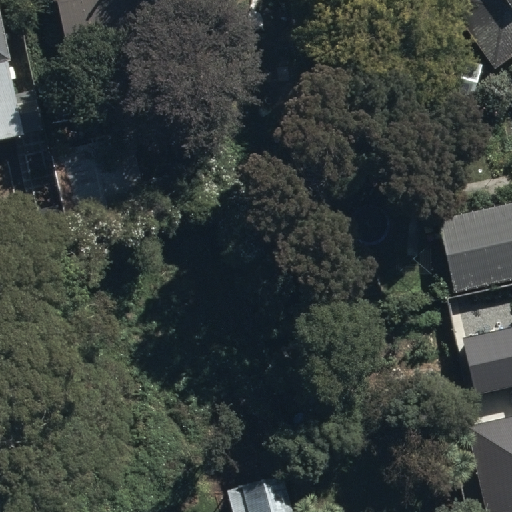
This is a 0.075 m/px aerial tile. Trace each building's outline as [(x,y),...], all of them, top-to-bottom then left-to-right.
[(53,0),(64,49),(138,34),(130,0),(53,0)] [(511,0),(454,0),(443,8),(488,74),(511,57),(511,0)] [(0,140),(23,135),(0,33),(0,140)] [(136,187),(128,142),(51,157),(66,234),(184,211),(178,179),(136,187)] [(453,291),(511,276),(511,206),(437,223),(453,291)] [(511,326),(464,338),(476,392),(511,384),(511,326)] [(511,511),(511,413),(468,424),(487,511),(511,511)]
